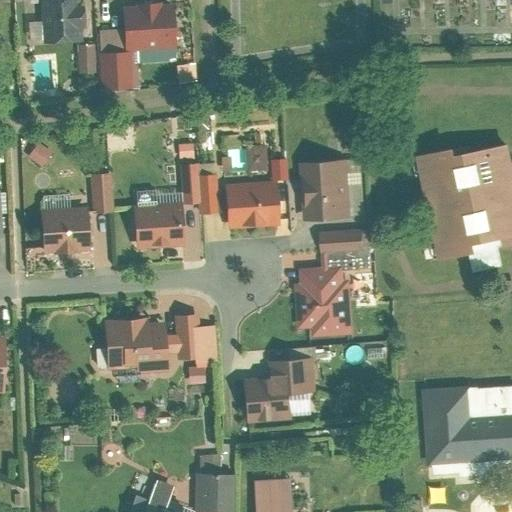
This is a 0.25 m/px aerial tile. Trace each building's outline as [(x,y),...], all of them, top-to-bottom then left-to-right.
[(39,0),(42,48),(82,45),(78,0),(39,0)] [(171,8),(121,12),(124,55),(143,54),(144,68),(173,66),(172,51),(174,51),(171,8)] [(98,34),(100,56),(123,54),(121,33),(98,34)] [(93,48),(76,50),(78,76),(95,75),(93,48)] [(129,56),(98,57),(100,94),(131,93),(129,56)] [(50,155),(38,145),(28,160),(40,169),(50,155)] [(192,146),(176,148),(178,162),(193,160),(192,146)] [(247,176),(267,174),(265,148),(246,150),(247,176)] [(419,163),(440,266),(477,259),(475,251),(511,243),(511,170),(509,155),(458,165),(456,156),(419,163)] [(271,183),(286,182),(284,162),(270,163),(271,183)] [(302,225),(352,221),(347,165),(298,168),(302,225)] [(182,208),(198,207),(196,167),(180,168),(182,208)] [(110,177),(89,179),(92,216),(113,214),(110,177)] [(200,217),(216,216),(214,179),(198,180),(200,217)] [(276,185),(224,190),(228,233),(280,229),(276,185)] [(133,211),(135,253),(183,250),(180,208),(133,211)] [(86,216),(38,220),(42,257),(89,253),(86,216)] [(362,232),(320,235),(321,257),(359,254),(364,254),(362,232)] [(359,254),(321,257),(322,271),(300,273),(301,286),(296,287),(299,332),(311,331),(312,340),(355,337),(351,283),(344,283),(343,274),(360,273),(359,254)] [(167,375),(166,357),(176,356),(177,363),(194,362),(194,367),(216,366),(213,328),(199,329),(198,317),(173,319),(175,338),(165,339),(164,326),(148,327),(147,320),(103,323),(106,374),(137,372),(137,376),(167,375)] [(293,424),(291,397),(315,396),(314,361),(269,363),(270,380),(242,382),(245,427),(293,424)] [(204,371),(188,372),(189,387),(205,386),(204,371)] [(511,383),(424,388),(429,465),(434,465),(435,472),(493,470),(511,468),(511,383)] [(194,511),(232,511),(234,479),(195,477),(194,511)] [(129,511),(165,511),(174,490),(156,483),(148,504),(135,499),(129,511)] [(254,511),(293,511),(292,483),(253,485),(254,511)]
